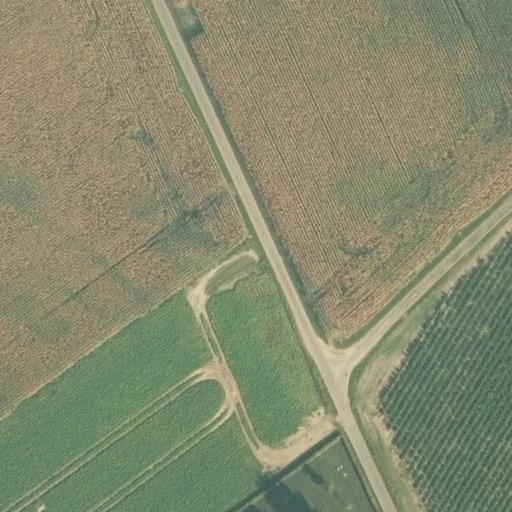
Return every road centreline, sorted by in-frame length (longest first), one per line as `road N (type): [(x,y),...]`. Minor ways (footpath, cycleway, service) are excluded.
road 1 (unclassified): [(329,380),(155,0)]
road 2 (unclassified): [(329,380),(511,207)]
road 3 (unclassified): [(383,511),(329,380)]
